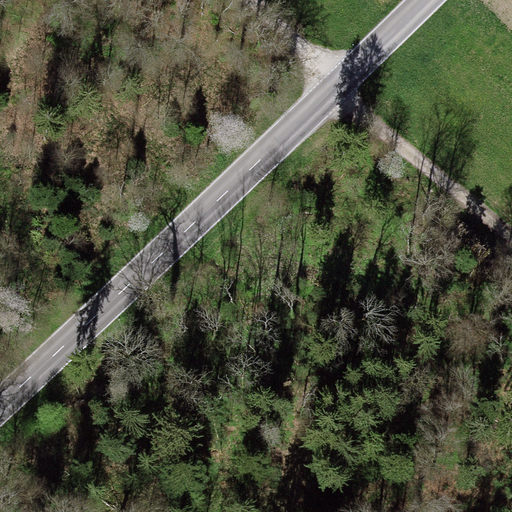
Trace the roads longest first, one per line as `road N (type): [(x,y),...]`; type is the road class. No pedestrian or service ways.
road 1 (tertiary): [(0,412),(423,0)]
road 2 (track): [(338,83),(511,238)]
